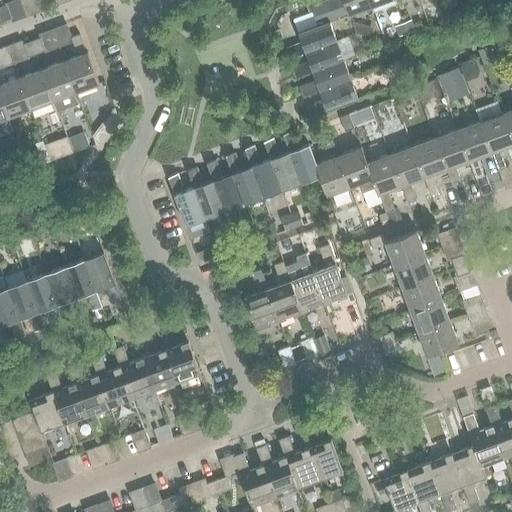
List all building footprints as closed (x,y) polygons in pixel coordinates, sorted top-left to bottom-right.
[(287,58),(304,52),(304,51),(335,40),(328,21),(332,20),(325,0),(322,0),(309,5),(317,24),(297,32),(301,42),(284,49),(287,58)] [(370,6),(368,0),(325,0),(332,20),(370,6)] [(393,0),(368,0),(370,6),(371,5),(373,12),(395,4),(393,0)] [(0,18),(1,21),(10,18),(5,5),(0,6),(0,18)] [(411,20),(402,23),(406,33),(415,30),(411,20)] [(406,33),(402,23),(394,26),(398,36),(406,33)] [(76,55),(63,60),(75,92),(98,83),(86,52),(85,52),(78,34),(70,37),(76,55)] [(39,37),(30,40),(35,54),(44,50),(39,37)] [(35,54),(30,40),(21,44),(26,57),(35,54)] [(294,77),(311,71),(311,70),(342,59),(335,40),(304,51),(304,52),(308,61),(291,68),(294,77)] [(489,46),(477,50),(483,65),(494,61),(489,46)] [(301,96),(318,90),(349,78),(342,59),(311,70),(311,71),(315,81),(298,87),(301,96)] [(63,60),(41,69),(52,100),(75,92),(63,60)] [(457,67),(438,75),(447,100),(467,92),(457,67)] [(41,69),(18,77),(30,108),(52,100),(41,69)] [(0,83),(0,97),(7,117),(30,108),(18,77),(0,83)] [(356,98),(349,78),(318,90),(322,100),(305,106),(308,115),(356,98)] [(7,117),(0,97),(0,133),(11,130),(6,117),(7,117)] [(511,107),(500,112),(511,144),(511,143),(511,107)] [(499,148),(511,144),(500,112),(478,121),(489,152),(490,152),(497,170),(505,167),(499,148)] [(348,114),(338,118),(344,131),(353,128),(348,114)] [(476,157),(489,152),(478,121),(455,129),(467,160),(474,178),(483,175),(476,157)] [(96,147),(108,132),(100,125),(92,135),(96,147)] [(454,165),(467,160),(455,129),(433,137),(444,168),(445,168),(452,186),(460,183),(454,165)] [(281,134),(287,151),(288,151),(300,182),(318,175),(319,175),(314,163),(315,163),(307,144),(297,147),(291,131),(281,134)] [(319,175),(318,175),(325,195),(348,186),(337,155),(336,155),(330,137),(321,140),(327,158),(315,163),(314,163),(319,175)] [(431,173),(444,168),(433,137),(410,146),(422,177),(429,195),(438,192),(431,173)] [(262,141),(268,158),(269,158),(280,189),(300,182),(288,151),(287,151),(278,155),(272,138),(262,141)] [(38,153),(45,151),(42,141),(34,143),(38,153)] [(243,149),(249,165),(250,165),(261,196),(280,189),(269,158),(268,158),(259,162),(252,145),(243,149)] [(365,162),(360,146),(336,155),(337,155),(348,186),(357,183),(360,192),(372,187),(374,193),(376,192),(370,178),(371,178),(365,162)] [(387,154),(399,185),(400,185),(407,203),(415,200),(409,182),(422,177),(410,146),(387,154)] [(26,167),(19,149),(0,155),(0,166),(3,175),(26,167)] [(224,156),(230,172),(231,172),(242,203),(261,196),(250,165),(249,165),(240,169),(233,152),(224,156)] [(387,154),(365,162),(371,178),(370,178),(376,192),(376,193),(377,193),(384,211),(393,208),(386,190),(399,185),(387,154)] [(205,163),(211,180),(211,179),(223,210),(242,203),(231,172),(230,172),(220,176),(214,159),(205,163)] [(186,170),(192,187),(192,186),(204,218),(223,210),(211,179),(211,180),(201,183),(195,166),(186,170)] [(184,225),(204,218),(192,186),(192,187),(182,190),(176,173),(167,177),(184,225)] [(319,207),(322,215),(329,212),(326,204),(319,207)] [(393,208),(384,211),(384,213),(387,219),(388,223),(402,218),(398,206),(393,208)] [(298,211),(289,214),(293,227),(302,224),(298,211)] [(387,219),(384,213),(378,215),(380,221),(387,219)] [(284,230),(293,227),(289,214),(280,217),(284,230)] [(459,225),(443,233),(454,256),(470,248),(459,225)] [(40,230),(44,241),(54,237),(49,226),(40,230)] [(385,244),(392,265),(423,253),(415,230),(384,241),(381,234),(368,239),(372,248),(385,244)] [(217,253),(214,244),(194,251),(197,258),(201,259),(217,253)] [(324,266),(311,271),(323,303),(346,294),(327,244),(317,247),(324,266)] [(102,251),(83,258),(94,290),(95,289),(104,286),(110,303),(120,299),(102,251)] [(300,311),(323,303),(311,271),(304,252),(295,256),(302,275),(289,279),(288,280),(300,311)] [(432,275),(423,253),(392,265),(401,287),(432,275)] [(465,263),(463,255),(449,260),(452,267),(465,263)] [(101,306),(95,289),(94,290),(83,258),(63,265),(75,297),(75,296),(85,293),(91,310),(101,306)] [(278,319),(300,311),(288,280),(289,279),(282,261),(272,264),(279,283),(266,288),(278,319)] [(452,267),(455,276),(469,271),(465,263),(452,267)] [(63,265),(44,273),(56,304),(66,300),(72,317),(82,313),(75,296),(75,297),(63,265)] [(269,323),(278,319),(266,288),(259,269),(250,273),(257,291),(243,296),(257,333),(271,328),(269,323)] [(44,273),(25,280),(37,311),(47,307),(53,324),(63,320),(56,304),(44,273)] [(401,287),(409,310),(440,298),(432,275),(401,287)] [(345,276),(340,278),(346,294),(351,292),(345,276)] [(25,280),(6,287),(18,318),(28,314),(34,331),(43,327),(37,311),(25,280)] [(24,335),(18,318),(6,287),(0,289),(0,324),(9,321),(15,338),(24,335)] [(409,310),(417,332),(448,320),(440,298),(409,310)] [(457,343),(448,320),(417,332),(426,355),(457,343)] [(130,327),(132,333),(135,341),(144,337),(139,324),(130,327)] [(377,337),(380,346),(393,341),(390,332),(377,337)] [(313,338),(318,353),(329,350),(324,335),(313,338)] [(317,357),(311,338),(300,342),(307,361),(317,357)] [(187,341),(164,349),(175,380),(198,372),(187,341)] [(383,355),(384,355),(397,350),(393,341),(380,346),(383,355)] [(112,349),(118,366),(119,366),(130,397),(153,389),(141,358),(128,363),(121,346),(112,349)] [(295,365),(288,346),(278,350),(285,369),(295,365)] [(164,349),(141,358),(153,389),(175,380),(164,349)] [(108,405),(130,397),(119,366),(118,366),(105,371),(99,354),(89,358),(96,374),(108,405)] [(85,414),(108,405),(96,374),(83,379),(76,362),(67,366),(73,383),(74,383),(85,414)] [(17,369),(22,383),(31,379),(26,366),(17,369)] [(44,374),(51,391),(63,422),(85,414),(74,383),(73,383),(60,388),(54,371),(44,374)] [(51,391),(28,399),(33,412),(37,423),(40,431),(40,430),(63,422),(51,391)] [(199,404),(201,408),(204,417),(213,413),(209,400),(199,404)] [(502,456),(511,452),(511,417),(500,422),(494,405),(484,408),(490,425),(491,425),(502,456)] [(37,423),(33,412),(11,420),(15,431),(37,423)] [(462,417),(472,445),(473,445),(480,465),(502,456),(491,425),(490,425),(477,430),(471,413),(462,417)] [(19,442),(41,434),(40,430),(40,431),(37,423),(15,431),(19,442)] [(150,447),(144,429),(130,434),(137,452),(150,447)] [(23,454),(46,445),(41,434),(19,442),(23,454)] [(296,487),(318,479),(307,448),(293,453),(287,436),(277,439),(283,456),(284,456),(296,487)] [(92,448),(98,464),(120,456),(114,439),(92,448)] [(255,448),(264,444),(262,439),(253,442),(255,448)] [(330,439),(307,448),(318,479),(341,470),(330,439)] [(284,456),(283,456),(271,461),(264,444),(255,448),(261,465),(262,464),(273,495),(296,487),(284,456)] [(23,454),(27,465),(50,457),(46,445),(23,454)] [(484,476),(480,465),(473,445),(472,445),(450,453),(461,484),(461,485),(468,503),(477,500),(470,481),(484,476)] [(262,464),(261,465),(248,469),(242,453),(232,456),(250,504),(273,495),(262,464)] [(448,489),(461,485),(461,484),(450,453),(428,461),(439,493),(438,493),(445,511),(455,508),(448,489)] [(430,511),(425,498),(438,493),(439,493),(428,461),(405,470),(416,501),(419,511),(430,511)] [(405,511),(403,506),(416,501),(405,470),(382,478),(394,511),(405,511)] [(225,476),(215,480),(219,492),(230,488),(226,477),(225,476)] [(219,492),(215,480),(205,484),(209,496),(219,492)] [(180,493),(170,496),(174,509),(185,505),(180,493)] [(343,509),(356,504),(353,495),(340,500),(343,509)] [(164,511),(174,509),(170,496),(159,500),(163,511),(164,511)]
